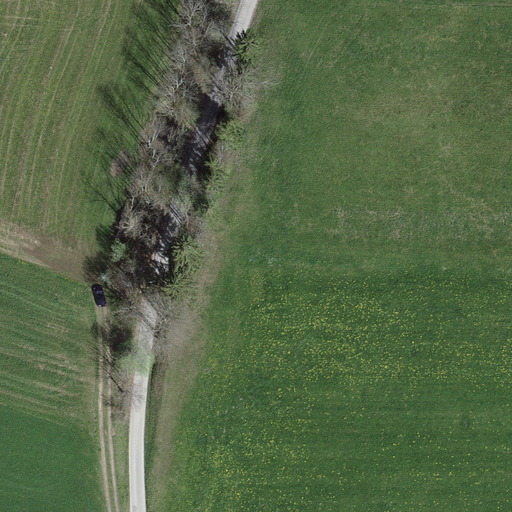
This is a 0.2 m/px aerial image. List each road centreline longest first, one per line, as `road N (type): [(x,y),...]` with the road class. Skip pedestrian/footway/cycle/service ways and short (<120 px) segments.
road 1 (unclassified): [(138,511),(138,413),(160,261),(249,0)]
road 2 (track): [(114,511),(105,422),(110,283),(182,0)]
